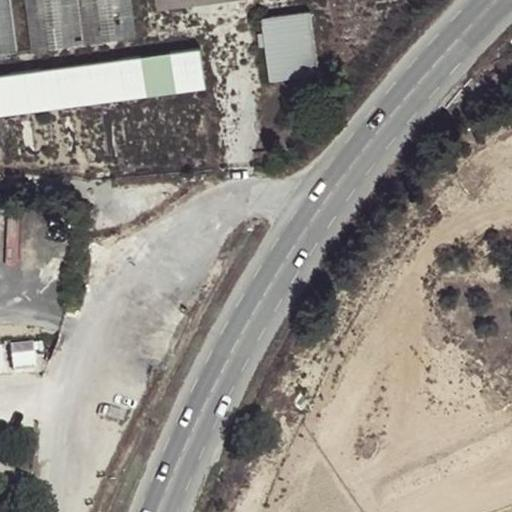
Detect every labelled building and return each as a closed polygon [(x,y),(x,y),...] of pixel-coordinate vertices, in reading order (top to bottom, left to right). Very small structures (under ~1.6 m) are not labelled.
[(15,0),(0,0),(0,53),(20,52),(15,0)] [(29,0),(34,46),(138,37),(135,0),(29,0)] [(219,0),(161,0),(163,8),(219,0)] [(311,11),(262,18),(271,80),(319,73),(311,11)] [(0,115),(205,89),(201,48),(0,74),(0,115)]
